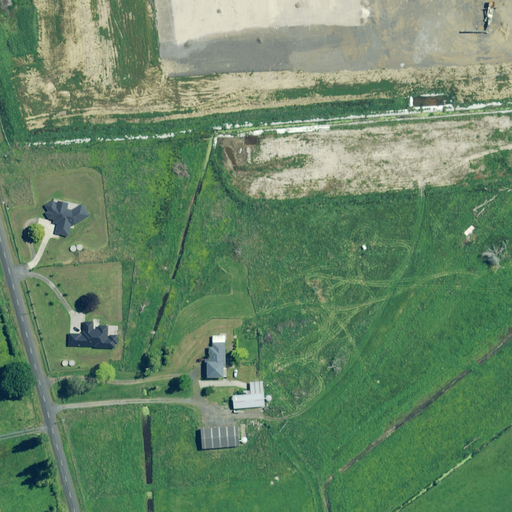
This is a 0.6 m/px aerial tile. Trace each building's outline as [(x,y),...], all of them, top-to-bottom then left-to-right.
[(54,221),(59,221),(55,233),(66,236),(70,224),(75,225),(90,217),(83,205),(72,211),(66,210),(67,202),(58,200),(56,208),(53,200),(45,204),(49,212),(44,214),(47,220),(52,217),(54,221)] [(477,236),(470,230),(463,238),(470,244),(477,236)] [(102,347),(102,348),(113,349),(114,343),(117,344),(117,336),(109,335),(110,325),(98,325),(98,330),(92,329),(93,322),(84,322),(83,334),(68,334),(68,346),(102,347)] [(225,366),(225,335),(212,336),(213,348),(209,348),(209,359),(206,359),(207,378),(223,377),(223,366),(225,366)] [(264,407),(263,382),(250,383),(251,391),(243,391),(243,395),(233,395),(233,408),(264,407)] [(238,446),(237,426),(201,428),(202,448),(238,446)]
